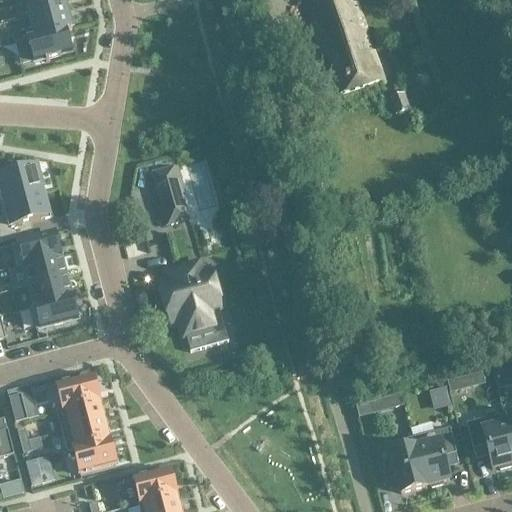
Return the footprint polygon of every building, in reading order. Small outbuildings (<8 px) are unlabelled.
[(66,12),(63,0),(26,0),(24,1),(30,22),(66,12)] [(383,81),(355,0),(315,0),(304,4),(335,97),(383,81)] [(65,34),(65,33),(72,32),(66,12),(30,22),(34,39),(35,42),(65,34)] [(34,64),(45,61),(45,63),(61,59),(60,57),(71,54),(65,34),(35,42),(34,39),(28,41),(34,64)] [(411,69),(432,64),(429,49),(407,53),(411,69)] [(389,101),(396,117),(410,111),(404,95),(389,101)] [(163,206),(169,227),(188,222),(187,219),(193,217),(186,194),(190,193),(182,166),(157,173),(166,205),(163,206)] [(0,178),(0,205),(43,194),(36,169),(0,178)] [(23,227),(50,220),(43,194),(0,205),(0,211),(2,220),(0,220),(0,245),(26,239),(23,227)] [(60,258),(54,236),(10,247),(16,270),(23,268),(23,267),(60,258)] [(65,278),(60,258),(23,267),(23,268),(29,288),(65,278)] [(171,272),(173,281),(159,286),(169,322),(179,320),(184,336),(186,335),(188,340),(214,333),(212,328),(215,327),(210,311),(220,308),(209,271),(198,274),(195,265),(171,272)] [(34,309),(71,299),(65,278),(29,288),(34,308),(34,309)] [(34,309),(34,308),(29,309),(35,332),(77,321),(71,299),(34,309)] [(63,413),(99,403),(92,379),(70,385),(69,382),(60,385),(61,387),(56,388),(62,412),(63,413)] [(462,392),(459,381),(447,384),(450,395),(462,392)] [(450,407),(446,389),(444,390),(443,386),(436,387),(437,391),(433,392),(437,410),(450,407)] [(20,397),(8,400),(15,425),(27,422),(20,397)] [(403,408),(400,397),(388,400),(391,411),(403,408)] [(62,412),(56,413),(62,434),(104,423),(99,403),(63,413),(62,412)] [(510,466),(511,465),(511,449),(504,421),(505,420),(504,416),(466,426),(472,451),(485,447),(492,471),(498,469),(499,472),(511,469),(510,466)] [(73,452),(109,443),(104,423),(62,434),(67,455),(73,453),(73,452)] [(20,445),(28,443),(25,431),(17,433),(20,445)] [(456,455),(449,431),(412,440),(425,489),(430,488),(431,490),(443,487),(442,484),(449,483),(442,459),(456,455)] [(0,460),(13,457),(7,432),(0,433),(0,460)] [(412,440),(374,450),(381,475),(394,472),(400,495),(425,489),(412,440)] [(31,454),(28,443),(20,445),(23,456),(31,454)] [(73,452),(73,453),(79,476),(116,467),(109,443),(73,452)] [(43,486),(37,461),(26,464),(32,489),(43,486)] [(139,506),(140,507),(176,497),(169,473),(147,479),(146,476),(137,479),(138,481),(133,482),(139,506)] [(179,511),(176,497),(140,507),(139,506),(138,506),(139,511),(179,511)]
